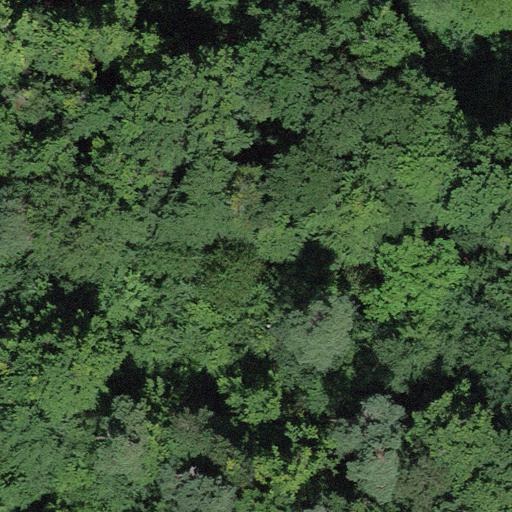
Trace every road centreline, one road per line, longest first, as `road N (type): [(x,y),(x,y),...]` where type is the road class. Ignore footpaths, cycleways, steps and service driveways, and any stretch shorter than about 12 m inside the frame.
road 1 (track): [(511,122),(0,195)]
road 2 (track): [(421,135),(327,0)]
